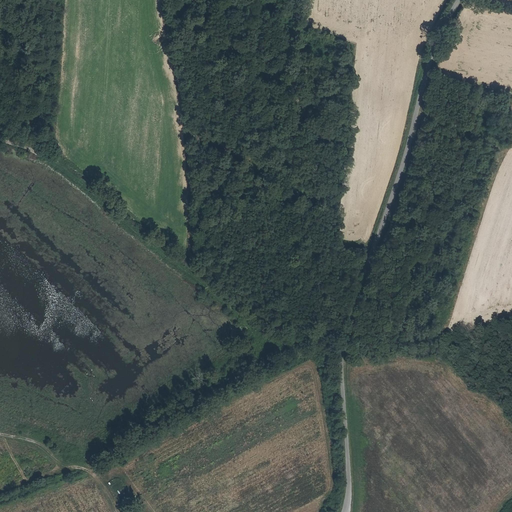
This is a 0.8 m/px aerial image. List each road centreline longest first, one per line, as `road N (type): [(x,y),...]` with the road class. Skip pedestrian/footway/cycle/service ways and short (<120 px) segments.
road 1 (unclassified): [(460,0),(430,52),(407,144),(337,342),(343,511)]
road 2 (track): [(0,432),(28,436),(93,478),(114,511)]
